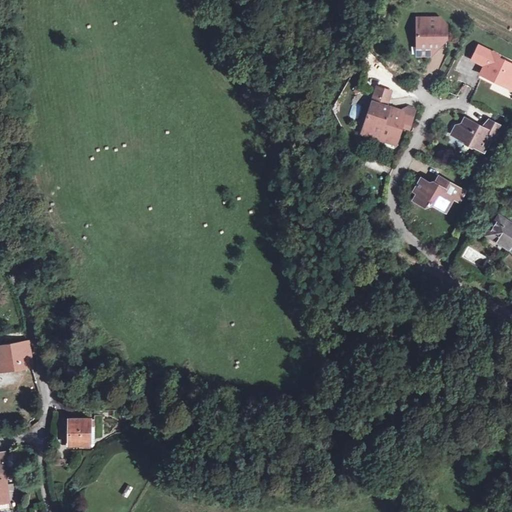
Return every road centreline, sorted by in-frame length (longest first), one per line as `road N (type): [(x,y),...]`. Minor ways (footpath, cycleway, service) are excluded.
road 1 (track): [(237,0),(331,179),(402,234)]
road 2 (residential): [(434,104),(400,162),(391,197),(402,234),(511,311)]
road 3 (unclassified): [(0,253),(52,402),(40,437)]
